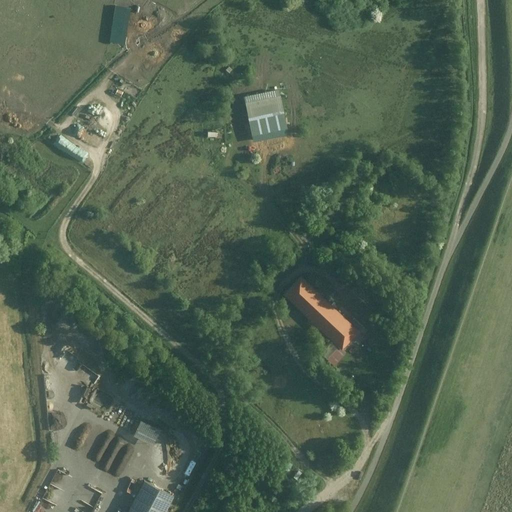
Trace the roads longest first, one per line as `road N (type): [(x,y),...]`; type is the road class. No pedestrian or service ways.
road 1 (track): [(333,490),(254,408),(211,381),(66,254),(0,212)]
road 2 (track): [(393,416),(368,444),(360,419),(296,362),(287,341),(274,296),(285,282),(302,273),(343,292)]
road 3 (track): [(479,0),(480,144),(451,253)]
road 4 (track): [(362,371),(368,444),(361,465),(310,511)]
road 5 (track): [(511,120),(451,253)]
